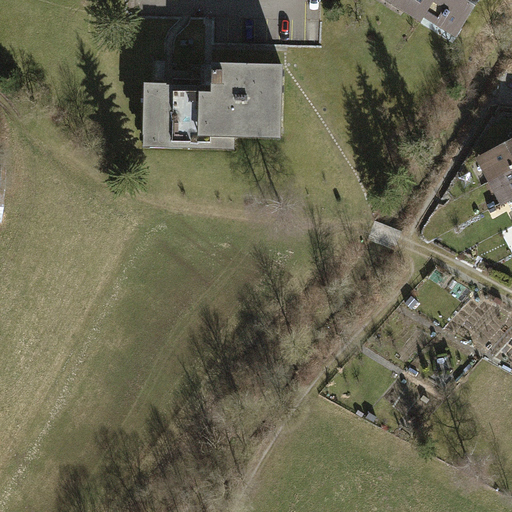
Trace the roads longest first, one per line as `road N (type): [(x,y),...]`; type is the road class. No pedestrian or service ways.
road 1 (track): [(12,121),(135,198),(192,216),(366,233),(511,298)]
road 2 (residential): [(293,0),(143,0)]
